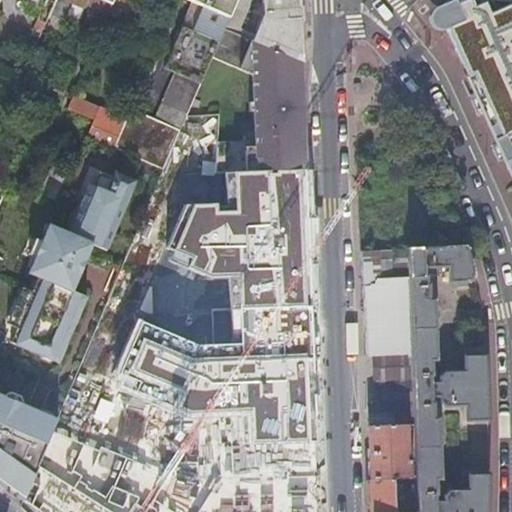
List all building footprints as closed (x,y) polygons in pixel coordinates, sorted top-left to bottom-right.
[(66,0),(70,2),(64,16),(75,21),(84,0),(66,0)] [(179,0),(189,4),(180,27),(216,43),(222,29),(234,0),(179,0)] [(259,0),(259,15),(249,40),(299,61),(297,8),(296,0),(259,0)] [(475,0),(457,0),(437,9),(444,30),(464,73),(469,73),(501,144),(511,168),(511,0),(487,12),(480,1),(475,0)] [(216,43),(180,27),(161,69),(198,86),(210,57),(216,43)] [(299,69),(299,61),(249,40),(253,172),(301,170),(300,127),(299,69)] [(112,71),(93,118),(91,120),(108,128),(123,91),(117,89),(123,75),(112,71)] [(128,109),(112,147),(114,148),(162,168),(178,131),(130,110),(128,109)] [(52,164),(39,195),(56,203),(69,172),(52,164)] [(8,344),(56,365),(84,299),(70,293),(89,246),(104,252),(133,183),(113,174),(110,180),(105,194),(91,188),(87,186),(66,235),(46,227),(26,275),(35,279),(29,293),(14,330),(8,344)] [(91,188),(105,194),(110,180),(97,175),(91,188)] [(416,511),(486,511),(487,473),(465,474),(465,489),(445,490),(440,495),(440,500),(432,501),(432,496),(434,495),(434,480),(439,480),(436,418),(432,418),(431,403),(429,403),(429,398),(436,397),(436,402),(442,407),(463,407),(464,422),(487,421),(485,355),(461,355),(461,371),(441,372),(435,377),(436,382),(428,382),(428,377),(430,377),(429,362),(434,361),(432,300),(427,300),(427,284),(425,284),(424,276),(422,276),(422,268),(434,268),(446,268),(446,283),(467,282),(474,277),(468,249),(467,247),(407,248),(412,403),(413,424),(414,448),(414,459),(415,478),(416,511)] [(407,248),(359,249),(361,298),(364,354),(372,354),(374,404),(412,403),(407,248)] [(29,293),(20,289),(5,326),(14,330),(29,293)] [(0,486),(21,501),(36,466),(55,421),(0,398),(0,486)] [(374,404),(366,404),(367,442),(369,480),(391,479),(415,478),(414,459),(414,448),(413,424),(412,403),(374,404)] [(370,511),(392,511),(391,479),(369,480),(370,511)]
